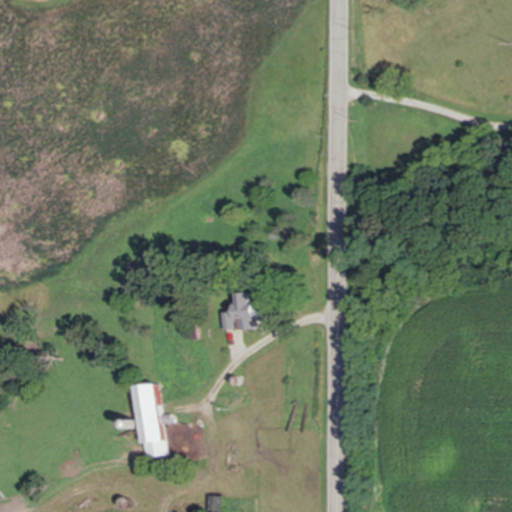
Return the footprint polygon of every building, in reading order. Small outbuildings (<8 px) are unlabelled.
[(258,332),(219,330),(221,311),(233,311),(234,301),(239,301),(240,290),(252,291),(252,304),(260,304),(258,332)] [(197,337),(189,338),(187,319),(196,318),(197,337)] [(165,411),(173,411),(173,424),(163,424),(164,439),(144,439),(142,380),(164,379),(165,411)] [(133,417),(136,418),(138,420),(139,422),(137,426),(134,428),(131,427),(128,425),(128,422),(130,418),(133,417)] [(221,492),(221,511),(207,510),(207,491),(221,492)]
